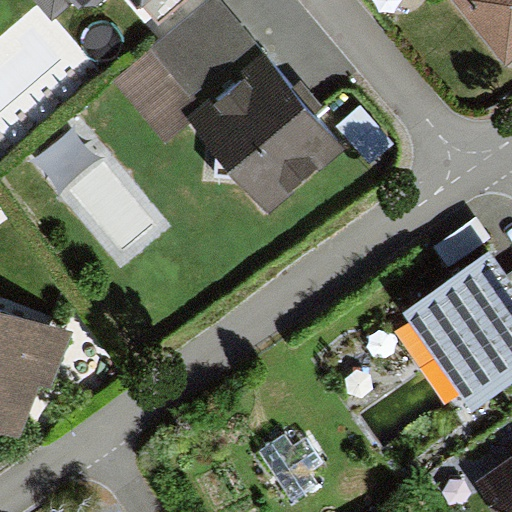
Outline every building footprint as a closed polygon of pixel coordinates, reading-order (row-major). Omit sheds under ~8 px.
[(68,0),(41,0),(53,13),(68,0)] [(226,0),(196,0),(151,39),(192,87),(255,34),(226,0)] [(511,0),(455,0),(502,57),(511,48),(511,0)] [(268,202),(344,141),(263,44),(189,105),(217,139),(215,165),(239,167),(268,202)] [(402,294),(469,391),(511,361),(511,265),(490,234),(402,294)] [(71,323),(0,295),(0,417),(18,424),(38,375),(49,379),(71,323)] [(511,511),(511,450),(480,473),(507,511),(511,511)]
